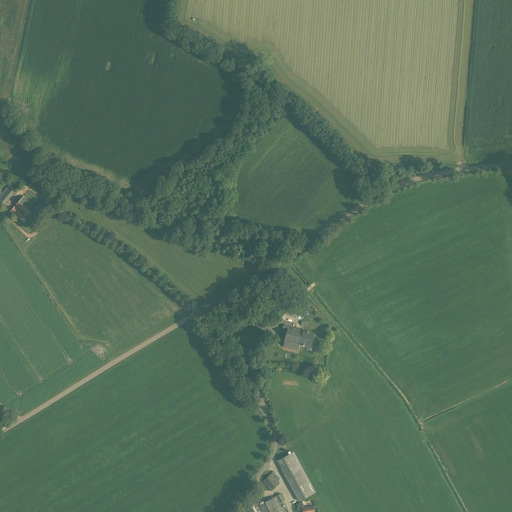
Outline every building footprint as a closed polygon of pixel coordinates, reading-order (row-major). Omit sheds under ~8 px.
[(14,191),(10,187),(0,198),(0,200),(4,204),(14,191)] [(30,221),(40,210),(23,196),(10,211),(21,220),(24,216),(30,221)] [(314,333),(288,326),(283,325),(282,329),(287,330),(283,347),(294,350),(296,343),(310,347),(314,333)] [(296,456),(294,452),(278,461),(280,465),(296,456)] [(271,491),(280,483),(271,473),(262,481),(271,491)] [(281,493),(277,495),(260,505),(258,501),(246,507),(249,511),(286,511),(281,502),(284,500),(281,493)] [(314,511),(314,506),(305,507),(302,502),(296,504),(298,508),(301,506),(302,508),(302,511),(314,511)]
